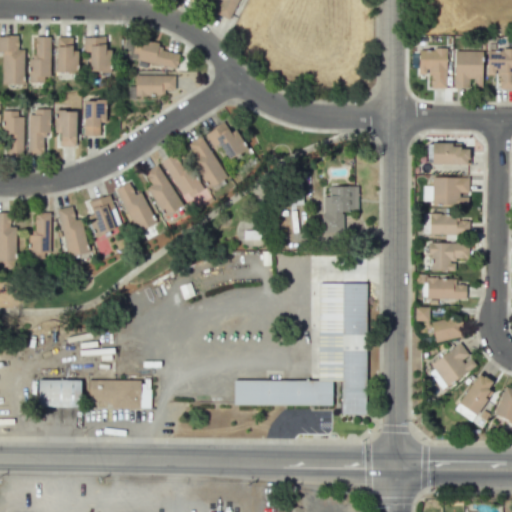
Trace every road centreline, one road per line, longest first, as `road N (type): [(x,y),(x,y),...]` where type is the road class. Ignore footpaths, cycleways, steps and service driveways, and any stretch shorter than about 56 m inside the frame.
road 1 (residential): [(0,6),(133,6),(172,18),(204,37),(236,78),(303,112),(511,119)]
road 2 (residential): [(395,464),(391,0)]
road 3 (residential): [(0,456),(395,464)]
road 4 (residential): [(236,78),(95,165),(34,183),(0,183)]
road 5 (residential): [(498,343),(499,119)]
